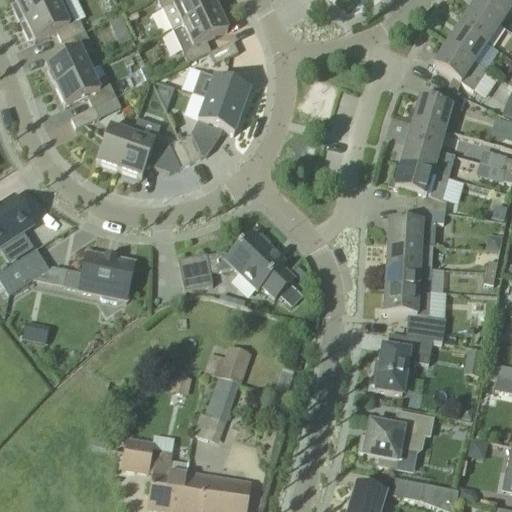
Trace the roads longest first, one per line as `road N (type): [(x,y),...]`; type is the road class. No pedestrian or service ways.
road 1 (residential): [(298,511),(323,413),(334,293),(312,241),(249,178)]
road 2 (residential): [(249,178),(169,217),(91,204),(52,177),(34,152),(0,65)]
road 3 (residential): [(284,57),(284,101),(249,178)]
